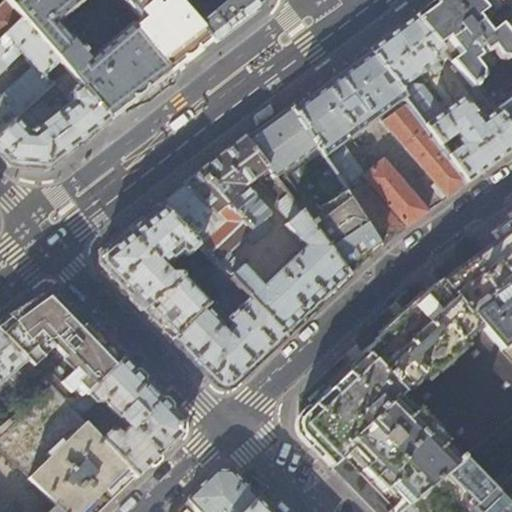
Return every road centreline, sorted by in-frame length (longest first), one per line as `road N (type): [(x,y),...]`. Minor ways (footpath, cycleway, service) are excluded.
road 1 (residential): [(227,430),(402,259),(511,182)]
road 2 (secondary): [(52,249),(350,19)]
road 3 (residential): [(52,249),(227,430)]
